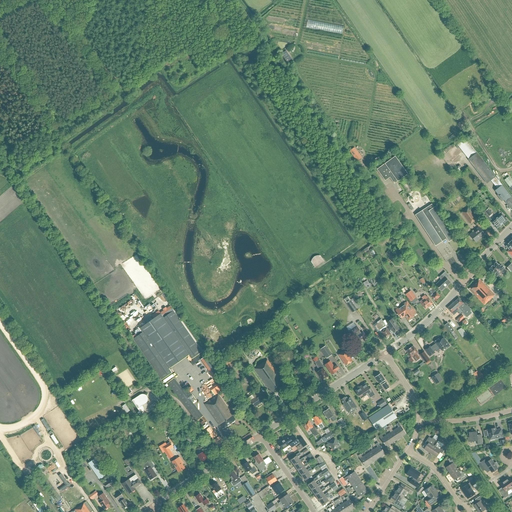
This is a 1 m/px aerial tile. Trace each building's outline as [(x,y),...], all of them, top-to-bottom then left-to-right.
[(486,183),(495,177),(477,153),(468,160),(486,183)] [(394,184),(408,174),(395,156),(377,169),(385,181),(390,177),(394,184)] [(511,209),(511,198),(511,197),(502,185),(496,189),(499,193),(497,195),(502,201),(503,200),(505,202),(510,208),(509,208),(511,210),(511,209)] [(449,242),(455,237),(435,206),(434,207),(432,204),(415,215),(435,246),(446,238),(449,242)] [(470,224),(476,219),(468,208),(461,213),(470,224)] [(488,209),(481,214),(485,219),(492,214),(488,209)] [(496,228),(507,220),(502,214),(491,222),(496,228)] [(476,242),(485,235),(479,227),(470,235),(476,242)] [(311,262),(315,267),(323,261),(320,256),(318,255),(316,256),(313,257),(311,260),(311,262)] [(456,264),(458,271),(466,269),(463,261),(456,264)] [(492,266),(489,269),(494,273),(493,274),(496,276),(501,271),(504,274),(507,272),(503,269),(504,268),(501,265),(500,266),(496,262),(492,266)] [(445,271),(439,277),(441,279),(436,285),(438,287),(438,288),(439,288),(441,290),(450,282),(446,278),(449,276),(445,271)] [(365,284),(370,281),(365,274),(360,277),(365,284)] [(469,289),(484,305),(495,295),(479,279),(469,289)] [(435,290),(434,288),(432,287),(429,290),(431,292),(429,293),(431,295),(430,295),(435,301),(437,299),(438,298),(438,297),(439,296),(436,292),(435,291),(435,290)] [(416,297),(411,290),(405,294),(411,302),(416,297)] [(425,309),(433,303),(427,296),(425,298),(424,296),(422,298),(423,299),(420,302),(425,309)] [(352,313),(357,310),(360,308),(353,298),(345,303),(352,313)] [(459,298),(454,302),(458,307),(457,307),(459,309),(465,305),(459,298)] [(414,315),(416,313),(413,309),(407,301),(404,304),(405,305),(400,309),(399,307),(395,310),(401,318),(405,316),(408,321),(415,316),(414,315)] [(458,307),(454,302),(447,308),(453,315),(457,312),(460,314),(462,312),(459,310),(459,309),(457,307),(458,307)] [(161,379),(171,372),(168,368),(188,354),(191,358),(201,351),(172,310),(162,317),(159,313),(139,328),(142,332),(132,338),(161,379)] [(394,332),(399,329),(391,317),(386,321),(394,332)] [(386,327),(386,328),(385,326),(386,326),(381,319),(377,322),(377,323),(374,326),(378,331),(377,332),(380,330),(385,338),(391,334),(386,327)] [(452,320),(449,322),(456,330),(459,328),(452,320)] [(453,331),(447,323),(444,325),(450,333),(453,331)] [(360,334),(358,331),(359,330),(356,325),(347,331),(351,336),(352,336),(354,339),(356,337),(359,341),(362,338),(364,340),(367,338),(363,332),(360,334)] [(436,351),(440,348),(442,351),(449,346),(443,338),(439,341),(438,339),(434,341),(435,343),(430,347),(430,346),(425,350),(430,356),(435,353),(434,351),(435,350),(436,351)] [(332,355),(328,349),(325,346),(320,349),(326,358),(332,355)] [(416,361),(420,359),(416,354),(418,352),(413,346),(406,351),(411,357),(413,356),(416,361)] [(345,365),(353,360),(347,352),(346,350),(338,355),(340,357),(345,365)] [(240,379),(231,366),(229,363),(236,358),(232,352),(225,358),(226,358),(221,362),(226,369),(227,368),(237,381),(240,379)] [(424,352),(419,355),(425,363),(426,364),(430,362),(429,360),(424,352)] [(328,376),(323,368),(324,367),(319,359),(318,360),(316,357),(312,359),(316,364),(315,365),(319,370),(317,372),(322,380),(323,379),(324,380),(325,379),(325,378),(328,376)] [(282,371),(277,374),(267,359),(254,369),(272,395),(285,386),(280,378),(284,375),(282,371)] [(336,371),(339,369),(336,365),(334,366),(330,361),(325,364),(332,374),(336,371)] [(109,369),(112,375),(117,371),(114,366),(109,369)] [(483,377),(479,370),(476,371),(472,374),(477,380),(480,377),(481,378),(483,377)] [(386,390),(389,388),(385,382),(384,383),(383,381),(385,380),(380,373),(375,377),(379,383),(382,382),(383,384),(382,384),(386,390)] [(438,373),(434,375),(431,378),(435,385),(442,380),(438,373)] [(246,384),(251,381),(248,376),(243,379),(246,384)] [(173,377),(167,382),(196,421),(203,416),(191,401),(195,398),(189,391),(191,389),(190,387),(187,389),(188,390),(185,393),(173,377)] [(371,397),(375,394),(371,388),(370,389),(366,383),(361,386),(362,387),(356,391),(357,392),(356,393),(357,394),(358,394),(361,398),(369,393),(371,397)] [(258,391),(252,395),(247,398),(249,401),(254,408),(265,400),(261,394),(260,394),(258,391)] [(132,400),(138,408),(145,404),(146,403),(147,402),(147,400),(147,399),(147,398),(147,396),(146,396),(146,395),(145,395),(144,394),(143,394),(142,394),(141,394),(132,400)] [(223,429),(236,420),(218,395),(205,404),(223,429)] [(348,412),(354,409),(356,411),(358,409),(350,397),(348,399),(346,397),(345,397),(341,399),(344,404),(343,404),(348,412)] [(377,403),(380,408),(386,404),(383,399),(377,403)] [(422,417),(430,416),(428,407),(425,408),(424,404),(419,405),(422,417)] [(377,430),(397,417),(388,405),(368,418),(377,430)] [(333,421),(336,419),(329,408),(326,410),(324,411),(324,412),(323,412),(328,419),(330,417),(333,421)] [(245,416),(242,410),(239,412),(243,420),(248,418),(246,415),(245,416)] [(320,429),(324,427),(321,423),(322,422),(320,419),(319,420),(316,416),(312,418),(315,422),(315,423),(317,426),(317,425),(320,429)] [(338,421),(342,428),(346,425),(342,418),(338,421)] [(314,435),(317,433),(313,427),(309,421),(303,424),(304,425),(304,426),(304,427),(305,427),(307,431),(310,429),(314,435)] [(398,427),(396,429),(401,437),(406,434),(401,426),(400,426),(398,423),(396,424),(398,427)] [(392,431),(391,428),(389,425),(387,427),(389,430),(391,432),(396,440),(401,437),(396,429),(392,431)] [(489,440),(503,437),(501,429),(496,430),(495,428),(487,430),(489,440)] [(477,435),(476,431),(469,432),(470,437),(468,437),(468,442),(473,441),(474,443),(476,445),(482,444),(481,435),(477,435)] [(324,436),(327,441),(333,437),(330,432),(324,436)] [(396,440),(391,432),(386,435),(391,444),(396,440)] [(196,443),(199,441),(195,434),(191,436),(196,443)] [(391,444),(386,435),(383,437),(381,434),(379,436),(381,439),(386,447),(391,444)] [(294,435),(290,438),(288,435),(278,442),(282,449),(290,444),(292,447),(299,442),(294,435)] [(191,445),(195,443),(191,436),(187,439),(191,445)] [(298,440),(300,444),(296,447),(298,450),(307,444),(302,437),(298,440)] [(432,439),(429,437),(426,442),(428,443),(424,449),(430,453),(435,446),(433,445),(436,440),(432,438),(432,439)] [(338,442),(337,443),(334,439),(329,443),(334,449),(340,445),(338,442)] [(377,447),(375,449),(380,457),(385,454),(380,445),(380,446),(378,443),(375,444),(377,447)] [(435,446),(430,453),(436,457),(440,451),(442,453),(445,448),(442,446),(442,447),(436,443),(435,446)] [(204,460),(208,457),(204,451),(202,448),(199,450),(200,453),(198,455),(202,461),(203,461),(204,461),(204,460)] [(164,452),(168,459),(173,456),(169,449),(164,452)] [(375,449),(370,452),(375,460),(380,457),(375,449)] [(300,461),(300,460),(298,457),(301,454),(300,452),(296,455),(290,460),(294,465),(300,461)] [(375,460),(370,452),(365,455),(370,463),(375,460)] [(108,474),(97,457),(94,453),(87,458),(90,462),(88,463),(100,479),(108,474)] [(254,457),(256,460),(255,464),(260,472),(260,471),(263,469),(262,468),(264,467),(264,466),(266,464),(265,464),(263,461),(263,460),(259,454),(254,457)] [(370,463),(365,455),(362,457),(360,454),(358,455),(360,458),(360,459),(365,467),(370,463)] [(180,471),(185,468),(182,464),(183,463),(179,457),(172,461),(178,472),(180,470),(180,471)] [(303,457),(300,460),(300,461),(294,465),(297,470),(304,466),(303,465),(301,462),(304,459),(303,457)] [(450,473),(457,469),(454,464),(457,461),(455,458),(450,461),(452,463),(446,467),(450,473)] [(486,459),(480,463),(478,464),(483,471),(485,470),(487,472),(490,470),(492,472),(497,468),(496,466),(498,465),(497,464),(497,463),(497,462),(496,462),(495,462),(494,463),(491,459),(487,461),(486,459)] [(150,480),(157,475),(152,468),(154,466),(150,460),(147,461),(140,466),(141,468),(143,471),(144,471),(150,480)] [(252,474),(257,471),(254,466),(252,468),(247,461),(242,465),(247,472),(249,470),(252,474)] [(307,462),(303,465),(304,466),(297,470),(301,475),(307,471),(307,470),(305,467),(308,464),(307,462)] [(327,467),(325,465),(323,462),(319,465),(322,470),(327,467)] [(47,469),(45,466),(40,469),(42,472),(39,474),(55,496),(53,497),(56,501),(61,497),(59,493),(58,494),(43,472),(47,469)] [(418,483),(420,479),(417,477),(420,473),(411,467),(407,473),(413,478),(412,479),(411,479),(409,482),(417,487),(419,484),(418,483)] [(307,471),(301,475),(305,480),(311,476),(308,472),(312,469),(310,468),(307,470),(307,471)] [(464,471),(462,473),(462,471),(460,470),(459,471),(457,469),(450,473),(454,480),(459,476),(461,480),(466,478),(464,476),(466,475),(464,471)] [(238,483),(241,480),(239,477),(238,477),(233,471),(228,474),(233,481),(235,479),(238,483)] [(350,482),(358,476),(355,471),(346,477),(343,479),(345,481),(348,479),(350,482)] [(69,483),(68,483),(61,473),(58,475),(65,484),(59,489),(61,492),(70,484),(69,483)] [(270,485),(277,480),(273,474),(266,479),(270,485)] [(135,488),(141,483),(136,475),(122,484),(129,494),(136,489),(135,488)] [(333,478),(331,475),(326,478),(327,479),(323,481),(325,484),(333,478)] [(361,481),(358,476),(350,482),(353,487),(361,481)] [(470,487),(477,482),(472,476),(468,479),(470,483),(469,484),(468,484),(461,489),(467,499),(475,494),(470,487)] [(318,485),(317,484),(315,481),(318,479),(317,477),(313,479),(314,480),(308,484),(311,490),(318,485)] [(107,488),(113,483),(110,479),(104,484),(107,488)] [(504,480),(500,484),(503,489),(499,491),(504,498),(508,495),(508,491),(510,489),(504,480)] [(361,481),(353,487),(356,492),(364,486),(361,481)] [(221,489),(216,482),(211,485),(216,492),(218,491),(220,493),(223,492),(221,489)] [(251,496),(255,493),(247,482),(245,483),(244,484),(243,485),(247,490),(251,496)] [(277,495),(284,489),(279,482),(272,488),(277,495)] [(318,485),(311,490),(315,495),(321,490),(321,489),(319,486),(322,484),(321,482),(317,484),(318,485)] [(400,486),(396,492),(403,496),(406,491),(411,494),(413,491),(401,483),(400,486),(399,486),(400,486)] [(427,495),(435,490),(432,485),(424,490),(427,495)] [(70,508),(85,498),(77,486),(62,496),(70,508)] [(267,486),(261,491),(258,493),(261,498),(264,496),(267,494),(266,491),(269,489),(267,486)] [(364,486),(356,492),(358,494),(355,496),(356,498),(359,496),(360,497),(368,491),(364,486)] [(324,487),(321,489),(321,490),(315,495),(318,500),(325,495),(324,495),(322,491),(325,489),(324,487)] [(427,495),(429,498),(426,500),(430,506),(437,501),(435,497),(439,495),(435,490),(427,495)] [(124,508),(128,505),(122,496),(123,496),(120,492),(114,496),(117,500),(119,499),(121,501),(120,501),(124,508)] [(328,492),(324,495),(325,495),(318,500),(322,505),(329,500),(326,496),(329,494),(328,492)] [(403,496),(396,492),(392,498),(391,497),(391,498),(395,500),(394,503),(402,508),(403,505),(399,502),(403,496)] [(110,506),(108,503),(110,502),(104,493),(99,496),(103,501),(100,503),(105,509),(110,506)] [(204,505),(209,502),(207,498),(204,500),(200,493),(195,497),(199,504),(202,502),(204,505)] [(286,508),(293,502),(288,494),(280,500),(281,501),(278,503),(281,506),(283,505),(286,508)] [(345,502),(350,511),(355,507),(350,499),(349,499),(348,496),(345,498),(347,501),(345,502)] [(478,511),(480,511),(485,509),(481,502),(483,501),(480,496),(475,499),(477,502),(474,505),(478,511)] [(345,502),(340,506),(343,511),(347,511),(350,511),(345,502)] [(272,503),(267,507),(270,511),(271,511),(276,508),(272,503)]
